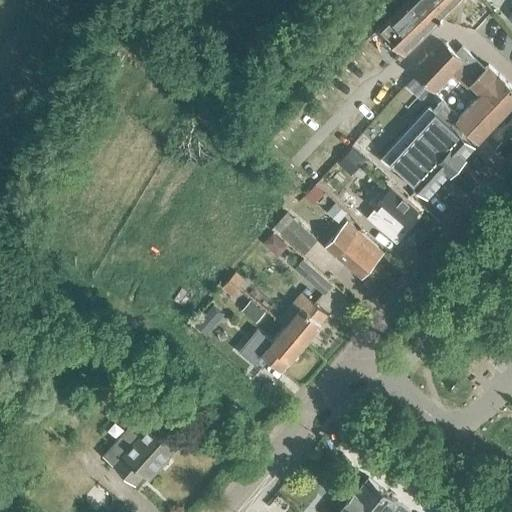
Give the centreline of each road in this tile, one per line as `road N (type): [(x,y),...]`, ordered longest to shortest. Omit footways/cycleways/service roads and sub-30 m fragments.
road 1 (unknown): [(511,461),(430,392),(426,354),(416,342),(416,330),(511,215)]
road 2 (tertiary): [(351,356),(511,157)]
road 3 (residential): [(351,356),(447,427),(467,423),(511,380)]
road 4 (tertiary): [(224,511),(351,356)]
